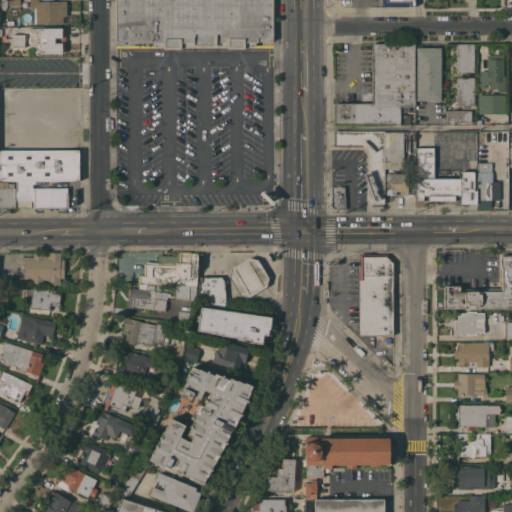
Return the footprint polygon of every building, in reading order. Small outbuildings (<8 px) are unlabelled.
[(66,0),(66,23),(36,23),(35,7),(30,7),(30,0),(38,0),(38,1),(66,0)] [(271,0),(271,41),(256,41),(254,42),(254,47),(153,47),(153,42),(151,42),(151,41),(116,41),(116,0),(271,0)] [(66,28),(66,52),(39,52),(39,49),(35,49),(35,42),(39,42),(39,37),(35,37),(35,32),(30,32),(29,30),(29,28),(66,28)] [(26,34),(26,46),(11,46),(11,39),(12,39),(12,34),(26,34)] [(413,106),(408,106),(407,107),(407,112),(399,112),(398,113),(398,124),(332,123),(332,103),(370,103),(370,43),(413,43),(413,106)] [(472,72),(454,72),(455,43),(472,43),(472,72)] [(439,100),(414,100),(414,47),(439,47),(439,100)] [(477,70),(485,71),(485,59),(501,59),(501,75),(503,75),(503,91),(495,91),(495,89),(487,89),(487,83),(486,83),(486,84),(483,84),(483,88),(477,88),(477,70)] [(474,105),(456,105),(456,77),(474,77),(474,105)] [(70,115),(19,116),(19,117),(17,117),(17,116),(11,116),(12,117),(9,117),(9,116),(6,116),(5,90),(21,90),(21,93),(70,93),(70,115)] [(503,94),(503,109),(502,110),(502,113),(476,113),(476,94),(503,94)] [(469,122),(452,122),(452,124),(444,124),(444,110),(469,110),(469,122)] [(29,129),(29,124),(70,124),(70,146),(58,146),(58,148),(6,147),(6,129),(29,129)] [(382,203),(368,203),(368,151),(362,145),(333,145),(333,130),(382,130),(382,203)] [(402,131),(403,168),(384,168),(383,131),(402,131)] [(432,178),(457,178),(457,177),(458,177),(458,171),(474,171),(474,179),(472,179),(472,190),(474,190),(474,188),(475,188),(475,203),(458,203),(459,196),(457,196),(457,195),(452,195),(453,200),(426,200),(426,195),(421,195),(421,200),(413,200),(413,147),(432,147),(432,178)] [(0,150),(79,150),(79,180),(35,181),(16,181),(16,180),(0,180),(0,150)] [(477,172),(477,169),(491,169),(491,172),(492,172),(492,181),(499,181),(500,199),(499,199),(499,204),(490,204),(490,207),(477,207),(477,200),(477,172)] [(408,174),(407,194),(395,193),(395,195),(386,195),(386,186),(385,186),(385,180),(386,173),(408,174)] [(15,188),(15,208),(9,208),(9,212),(0,212),(0,181),(7,181),(7,188),(15,188)] [(35,184),(32,184),(32,191),(16,191),(16,181),(35,181),(35,184)] [(333,209),(331,206),(330,185),(345,185),(346,209),(333,209)] [(68,187),(68,208),(33,208),(33,187),(68,187)] [(32,257),(33,252),(43,253),(43,255),(48,255),(48,252),(60,252),(60,259),(64,259),(63,278),(59,278),(59,285),(47,285),(47,279),(42,279),(42,283),(32,283),(32,279),(19,279),(19,269),(20,269),(20,266),(19,266),(19,256),(32,257)] [(138,283),(138,274),(143,274),(144,263),(145,263),(145,252),(197,252),(196,275),(195,286),(138,283)] [(358,256),(384,256),(391,263),(390,335),(358,335),(358,256)] [(500,256),(511,256),(511,308),(436,308),(436,287),(443,287),(443,286),(459,285),(459,288),(500,288),(500,267),(500,256)] [(249,257),(258,259),(268,278),(266,286),(247,297),(239,295),(228,277),(231,268),(249,257)] [(224,280),(226,297),(224,308),(197,303),(199,280),(201,280),(201,277),(220,277),(224,280)] [(138,288),(139,284),(154,285),(154,290),(167,292),(166,300),(165,303),(167,303),(167,308),(165,308),(164,311),(160,310),(160,311),(156,311),(156,310),(135,307),(134,309),(126,308),(128,297),(129,295),(127,295),(128,290),(129,290),(129,287),(138,288)] [(195,286),(194,299),(173,298),(174,285),(195,286)] [(55,289),(55,293),(60,294),(59,306),(50,305),(49,309),(29,307),(32,286),(55,289)] [(271,317),(269,329),(271,329),(270,336),(263,335),(262,344),(249,342),(250,339),(220,335),(211,333),(196,330),(200,307),(271,317)] [(192,311),(190,322),(176,320),(178,309),(192,311)] [(475,311),(475,312),(483,312),(483,319),(475,319),(475,326),(483,326),(483,332),(476,332),(476,334),(462,334),(462,335),(452,335),(452,319),(456,319),(456,312),(459,311),(459,313),(466,312),(466,311),(475,311)] [(55,321),(52,336),(43,334),(41,344),(36,343),(35,348),(32,347),(33,342),(24,341),(24,339),(16,338),(21,314),(55,321)] [(136,342),(135,344),(123,342),(125,333),(122,332),(125,318),(155,324),(155,323),(165,325),(163,336),(168,337),(166,345),(151,342),(151,345),(136,342)] [(248,348),(244,363),(240,362),(238,369),(211,361),(213,354),(214,350),(215,350),(215,349),(218,350),(219,347),(220,347),(222,340),(248,348)] [(39,376),(25,371),(25,372),(15,368),(15,366),(3,362),(4,359),(0,358),(3,350),(1,349),(3,341),(42,354),(40,361),(43,362),(39,376)] [(181,358),(170,356),(172,344),(174,345),(175,341),(183,342),(182,347),(183,347),(181,358)] [(488,342),(488,343),(492,343),(493,350),(490,350),(490,352),(488,352),(488,366),(467,366),(467,365),(458,365),(458,358),(453,358),(453,350),(458,350),(458,342),(488,342)] [(196,361),(183,357),(186,346),(199,350),(196,361)] [(158,359),(155,368),(154,368),(151,379),(143,377),(142,379),(126,374),(125,379),(114,376),(118,363),(117,363),(118,358),(116,358),(119,348),(158,359)] [(187,434),(190,428),(189,427),(190,425),(191,425),(194,420),(190,418),(191,416),(194,410),(195,411),(198,404),(203,406),(205,401),(204,401),(205,399),(206,399),(209,393),(204,390),(199,399),(192,395),(191,397),(181,392),(186,381),(184,380),(188,373),(192,366),(198,369),(199,368),(206,372),(207,370),(209,371),(208,373),(213,375),(215,373),(221,376),(222,374),(224,375),(223,377),(229,379),(229,377),(236,381),(236,380),(243,383),(245,382),(252,386),(249,392),(250,392),(246,399),(248,400),(247,402),(246,401),(240,413),(242,414),(241,416),(240,415),(232,431),(230,430),(228,434),(229,435),(226,442),(227,442),(226,445),(225,444),(222,450),(221,450),(219,454),(220,455),(219,457),(218,456),(214,464),(214,463),(211,468),(212,469),(211,471),(210,470),(207,477),(206,477),(203,483),(196,479),(196,480),(189,476),(188,477),(180,473),(181,472),(176,470),(175,471),(164,465),(164,466),(156,463),(148,460),(151,453),(152,453),(155,447),(155,446),(156,444),(157,445),(160,439),(159,438),(160,436),(161,437),(170,418),(185,425),(179,436),(190,441),(192,437),(187,434)] [(31,384),(26,395),(22,393),(19,401),(0,392),(0,372),(1,370),(31,384)] [(483,373),(483,381),(485,381),(485,387),(486,387),(485,394),(483,394),(483,395),(476,395),(476,397),(465,397),(465,394),(457,394),(457,392),(456,392),(456,388),(453,388),(453,380),(457,380),(457,373),(483,373)] [(107,397),(110,398),(111,394),(108,393),(110,386),(113,387),(114,384),(135,391),(134,395),(140,398),(137,408),(130,406),(129,407),(126,405),(124,410),(119,409),(117,414),(103,409),(107,397)] [(511,386),(504,386),(503,402),(511,401),(511,386)] [(162,409),(155,425),(132,417),(135,410),(141,412),(144,402),(162,409)] [(0,426),(0,403),(15,412),(4,429),(0,426)] [(499,405),(499,408),(500,408),(500,410),(499,410),(499,414),(494,414),(494,426),(476,426),(476,425),(468,425),(468,426),(457,426),(457,419),(453,419),(453,411),(457,411),(457,405),(499,405)] [(119,430),(116,438),(107,434),(105,439),(91,433),(94,427),(96,428),(98,424),(95,423),(100,410),(136,426),(132,436),(119,430)] [(490,433),(490,455),(460,455),(459,441),(454,441),(454,433),(490,433)] [(302,466),(302,460),(304,460),(304,442),(305,442),(305,436),(390,437),(390,440),(389,440),(389,462),(390,462),(390,464),(389,464),(389,465),(387,465),(387,464),(380,464),(380,466),(370,466),(370,464),(356,464),(356,468),(346,467),(346,464),(331,464),(331,468),(330,468),(330,472),(324,472),(324,468),(323,468),(323,477),(305,477),(305,466),(302,466)] [(107,450),(106,453),(110,455),(103,468),(102,467),(99,473),(78,463),(81,457),(80,456),(81,454),(80,454),(87,440),(107,450)] [(125,453),(130,442),(141,447),(136,457),(125,453)] [(511,461),(503,461),(503,448),(511,448),(511,461)] [(293,491),(284,491),(284,492),(279,492),(279,490),(274,490),(274,491),(269,491),(269,489),(266,489),(267,476),(276,476),(277,468),(282,468),(282,458),(294,459),(293,491)] [(127,497),(116,493),(135,461),(146,465),(127,497)] [(67,465),(70,467),(71,466),(75,469),(76,470),(77,469),(96,479),(93,487),(97,489),(93,497),(89,494),(87,497),(66,486),(64,489),(55,484),(67,465)] [(494,485),(493,485),(493,488),(472,488),(472,489),(453,489),(452,465),(489,465),(489,474),(494,474),(494,485)] [(196,487),(195,490),(200,492),(192,511),(149,495),(158,472),(196,487)] [(315,497),(305,497),(305,481),(311,481),(311,478),(315,478),(315,497)] [(42,511),(46,505),(46,506),(48,503),(44,501),(46,497),(45,496),(45,494),(46,493),(47,491),(48,491),(50,492),(51,490),(81,505),(77,511),(42,511)] [(102,493),(112,498),(105,511),(98,511),(94,510),(102,493)] [(484,511),(485,511),(452,511),(453,507),(456,507),(456,500),(468,500),(468,495),(484,495),(484,511)] [(115,511),(121,498),(166,511),(115,511)] [(284,498),(284,505),(285,505),(285,511),(252,511),(251,502),(258,501),(258,499),(284,498)] [(384,511),(314,511),(314,498),(384,498),(384,511)] [(502,511),(502,503),(511,503),(511,511),(502,511)]
